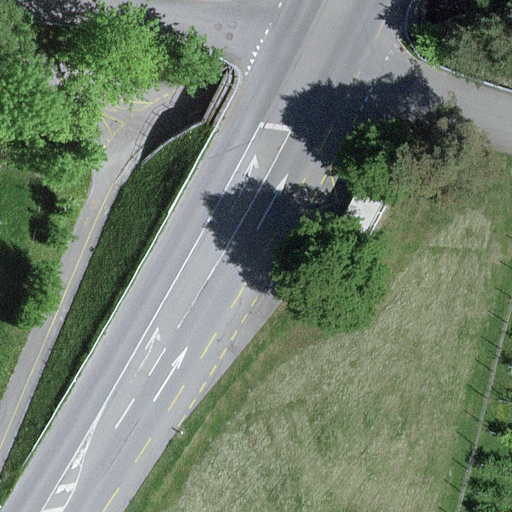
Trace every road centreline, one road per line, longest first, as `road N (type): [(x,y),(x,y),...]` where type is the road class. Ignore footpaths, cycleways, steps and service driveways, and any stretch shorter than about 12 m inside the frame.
road 1 (primary): [(348,0),(217,254),(59,511)]
road 2 (track): [(511,113),(326,48)]
